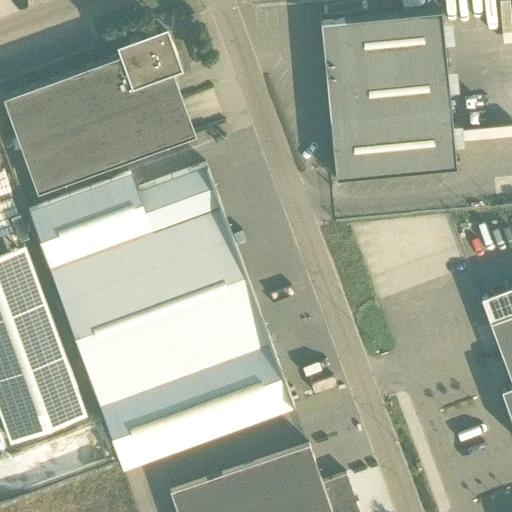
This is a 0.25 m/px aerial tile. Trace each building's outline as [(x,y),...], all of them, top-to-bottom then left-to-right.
[(336,177),(456,166),(441,8),(321,20),(336,177)] [(165,35),(162,27),(116,43),(120,53),(3,96),(38,190),(196,133),(173,70),(183,67),(170,33),(165,35)] [(137,187),(131,170),(28,207),(123,465),(294,403),(206,161),(137,187)] [(511,312),(496,319),(488,294),(481,296),(490,321),(511,380),(511,383),(501,388),(511,417),(511,312)] [(0,410),(10,439),(86,411),(45,298),(0,313),(0,410)] [(322,479),(309,441),(170,489),(177,511),(360,511),(347,471),(322,479)]
